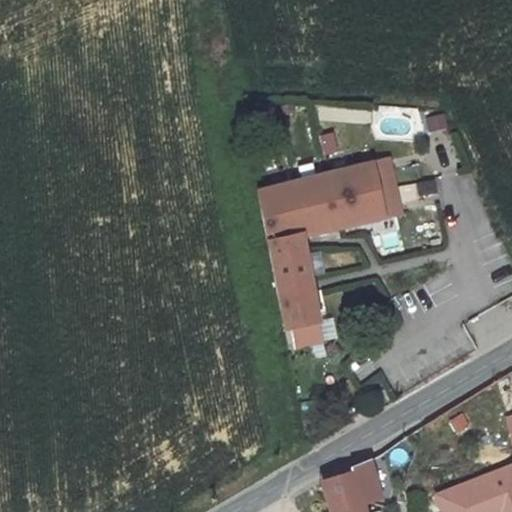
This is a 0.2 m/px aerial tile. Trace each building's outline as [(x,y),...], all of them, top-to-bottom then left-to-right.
[(442,107),(421,112),(425,130),(446,125),(442,107)] [(274,159),(281,186),(347,169),(340,143),(274,159)] [(281,186),(258,191),(267,241),(300,235),(300,237),(397,214),(385,160),(347,169),(281,186)] [(276,291),(284,329),(287,329),(317,322),(300,237),(300,235),(267,241),(276,291)] [(317,322),(287,329),(291,347),(321,341),(317,322)] [(363,511),(359,492),(375,489),(375,492),(378,491),(369,460),(350,469),(352,475),(323,481),(331,511),(363,511)]
